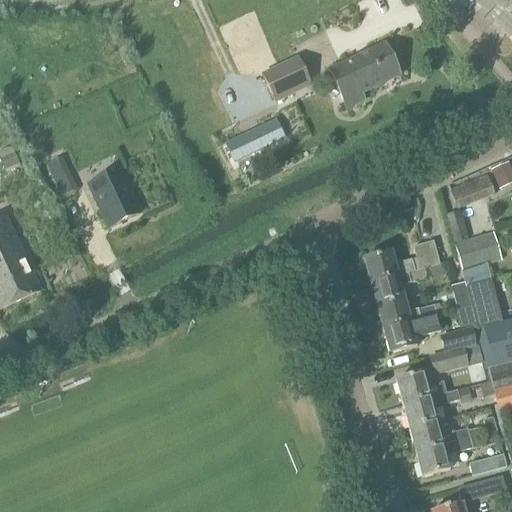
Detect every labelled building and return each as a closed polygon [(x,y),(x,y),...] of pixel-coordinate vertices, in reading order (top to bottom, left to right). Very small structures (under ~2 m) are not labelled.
[(10,0),(0,4),(0,27),(24,28),(0,37),(0,62),(63,36),(54,13),(42,13),(37,1),(25,6),(15,5),(12,0),(10,0)] [(399,78),(384,47),(370,54),(367,50),(356,55),(358,60),(329,73),(347,110),(363,102),(361,97),(399,78)] [(35,128),(121,96),(109,63),(115,61),(112,52),(0,92),(0,117),(27,108),(35,128)] [(275,104),(308,89),(295,62),(262,77),(275,104)] [(306,95),(280,106),(291,130),(316,119),(306,95)] [(14,196),(143,149),(132,120),(31,157),(20,128),(0,134),(0,184),(9,181),(14,196)] [(235,164),(283,141),(275,124),(226,147),(235,164)] [(109,230),(139,216),(119,173),(88,187),(109,230)] [(75,194),(67,177),(55,183),(62,199),(75,194)] [(457,212),(495,197),(487,177),(449,192),(457,212)] [(145,208),(150,220),(164,213),(159,202),(145,208)] [(461,213),(445,218),(452,247),(469,243),(461,213)] [(0,312),(41,293),(6,219),(0,221),(0,312)] [(463,274),(485,267),(481,256),(497,251),(492,236),(455,248),(463,274)] [(440,267),(435,251),(433,244),(412,250),(415,261),(396,266),(392,254),(364,262),(370,286),(440,267)] [(376,309),(405,301),(401,288),(411,286),(430,281),(428,271),(440,268),(440,267),(370,286),(376,309)] [(477,332),(477,333),(483,331),(500,327),(500,326),(489,284),(466,290),(477,332)] [(405,301),(376,309),(383,332),(437,317),(434,308),(418,312),(408,314),(405,301)] [(437,317),(383,332),(389,356),(417,348),(414,335),(440,328),(437,317)] [(475,333),(474,333),(484,373),(487,372),(498,417),(511,413),(511,322),(501,326),(500,326),(500,327),(483,331),(477,333),(477,332),(475,333)] [(443,355),(464,350),(474,347),(470,329),(438,337),(443,355)] [(443,355),(428,359),(433,379),(468,369),(464,350),(443,355)] [(430,399),(457,392),(454,383),(428,391),(424,375),(396,383),(402,407),(430,399)] [(460,403),(457,393),(447,396),(440,397),(442,408),(460,404),(460,403)] [(437,424),(430,399),(402,407),(409,431),(437,424)] [(415,456),(495,435),(492,427),(472,432),(472,431),(467,432),(467,431),(453,436),(449,421),(437,424),(409,431),(415,456)] [(495,435),(415,456),(422,480),(450,473),(446,458),(477,450),(477,449),(480,449),(478,440),(495,435)] [(506,470),(503,458),(469,467),(472,480),(506,470)] [(502,479),(476,486),(480,501),(505,494),(502,479)]
